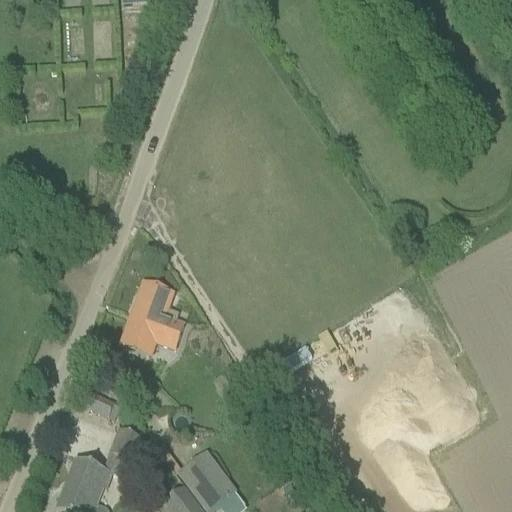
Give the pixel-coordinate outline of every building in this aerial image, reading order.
[(127,337),(174,354),(183,331),(176,328),(179,319),(166,314),(172,299),(145,289),(127,337)] [(215,384),(224,400),(233,395),(223,379),(215,384)] [(155,448),(119,434),(110,459),(121,463),(146,473),(155,448)] [(207,457),(177,480),(201,511),(215,511),(221,508),(223,511),(245,511),(235,498),(236,497),(207,457)] [(102,511),(101,511),(113,480),(76,465),(57,511),(102,511)] [(198,511),(184,495),(166,509),(167,511),(198,511)]
